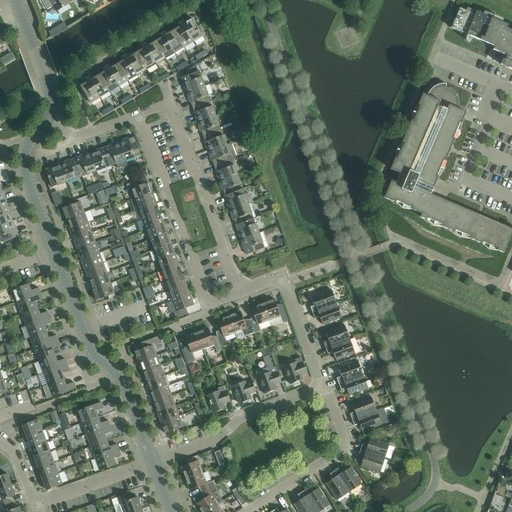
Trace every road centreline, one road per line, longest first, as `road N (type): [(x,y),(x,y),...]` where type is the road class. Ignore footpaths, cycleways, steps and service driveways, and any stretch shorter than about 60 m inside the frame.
road 1 (residential): [(244,296),(213,307),(138,115)]
road 2 (tertiary): [(152,463),(124,388),(94,355),(53,251)]
road 3 (residential): [(244,296),(171,102)]
road 4 (residential): [(152,463),(323,386)]
road 5 (residential): [(247,511),(347,449),(323,386)]
road 6 (residential): [(500,85),(462,176),(511,198)]
road 7 (residential): [(323,386),(282,282),(244,296)]
road 8 (tertiary): [(53,251),(23,167),(47,117)]
road 9 (residential): [(35,505),(152,463)]
road 10 (tertiary): [(47,117),(50,94),(15,0)]
